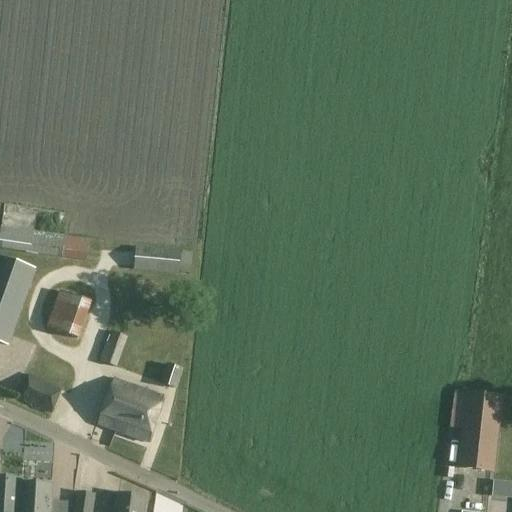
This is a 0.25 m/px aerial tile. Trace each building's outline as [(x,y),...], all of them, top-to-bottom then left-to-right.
[(0,232),(0,250),(86,263),(88,250),(96,251),(97,242),(1,228),(0,232)] [(178,274),(180,254),(135,250),(134,270),(178,274)] [(0,343),(7,346),(34,271),(0,258),(0,343)] [(76,339),(89,303),(61,292),(48,329),(76,339)] [(115,367),(126,339),(111,333),(100,362),(115,367)] [(176,389),(182,370),(166,365),(160,384),(176,389)] [(30,377),(20,399),(51,413),(61,391),(30,377)] [(163,397),(112,381),(97,425),(148,443),(163,397)] [(492,473),(500,399),(466,396),(459,469),(492,473)] [(18,511),(20,486),(21,483),(0,481),(0,511),(18,511)] [(511,483),(492,481),(491,497),(510,499),(511,499),(511,483)] [(18,511),(50,511),(52,488),(36,487),(34,485),(28,485),(26,486),(20,486),(18,511)] [(73,511),(91,511),(94,496),(76,493),(73,511)] [(118,495),(115,511),(141,511),(144,498),(118,495)] [(147,511),(172,511),(173,498),(147,497),(147,511)] [(454,500),(452,511),(475,511),(477,504),(454,500)]
